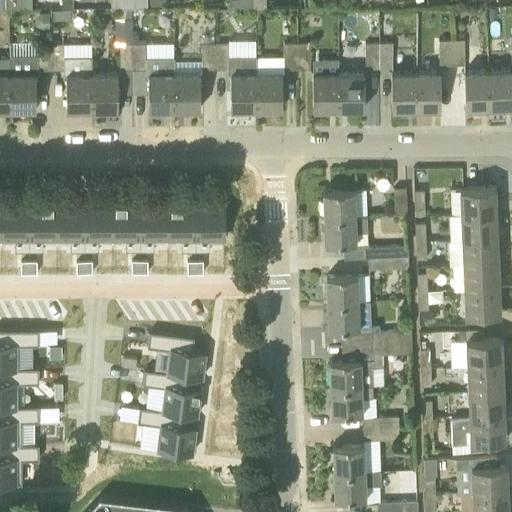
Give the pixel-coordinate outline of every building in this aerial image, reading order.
[(20,0),(5,0),(5,8),(20,8),(20,0)] [(438,64),(451,64),(451,39),(438,39),(438,64)] [(464,39),(451,39),(451,64),(464,64),(464,39)] [(93,64),(92,40),(64,41),(65,65),(93,64)] [(297,68),(297,41),(284,41),(284,68),(297,68)] [(310,41),(297,41),(297,68),(310,68),(310,41)] [(379,41),(365,41),(365,67),(379,67),(379,41)] [(393,41),(379,41),(379,67),(393,67),(393,41)] [(50,69),(50,42),(37,42),(37,69),(50,69)] [(64,42),(50,42),(50,69),(64,68),(64,42)] [(119,42),(119,68),(133,68),(133,42),(119,42)] [(146,68),(146,42),(133,42),(133,68),(146,68)] [(215,42),(201,42),(202,68),(215,68),(215,42)] [(215,68),(228,68),(228,72),(230,72),(230,108),(256,108),(256,72),(256,55),(228,55),(228,42),(215,42),(215,68)] [(35,73),(24,73),(24,48),(9,48),(9,73),(10,109),(35,108),(35,73)] [(511,68),(488,69),(489,106),(511,104),(511,68)] [(489,106),(488,69),(463,70),(465,106),(489,106)] [(416,107),(415,70),(391,70),(391,107),(416,107)] [(440,70),(415,70),(416,107),(440,106),(440,70)] [(0,108),(10,109),(9,73),(0,72),(0,108)] [(92,108),(92,72),(66,73),(66,108),(92,108)] [(117,72),(92,72),(92,108),(118,108),(117,72)] [(174,108),(174,72),(148,72),(148,108),(174,108)] [(200,72),(174,72),(174,108),(200,108),(200,72)] [(282,108),(282,88),(282,72),(256,72),(256,108),(282,108)] [(338,108),(338,72),(312,72),(312,108),(338,108)] [(364,72),(338,72),(338,108),(364,107),(364,72)] [(460,187),(461,213),(496,211),(495,185),(460,187)] [(407,213),(406,186),(394,187),(395,213),(407,213)] [(324,216),(355,215),(367,214),(366,188),(323,190),(324,216)] [(414,189),(414,208),(424,207),(424,189),(414,189)] [(28,249),(28,202),(1,202),(1,238),(14,238),(14,249),(28,249)] [(42,238),(56,238),(56,202),(28,202),(28,249),(42,249),(42,238)] [(84,249),(84,202),(56,202),(56,238),(69,238),(69,249),(84,249)] [(84,202),(84,249),(97,249),(97,238),(111,238),(111,202),(84,202)] [(139,249),(139,202),(111,202),(111,238),(125,238),(125,249),(139,249)] [(166,238),(166,202),(139,202),(139,249),(152,249),(152,238),(166,238)] [(180,249),(194,249),(194,202),(166,202),(166,238),(180,238),(180,249)] [(222,202),(194,202),(194,249),(207,249),(208,238),(222,238),(222,202)] [(461,213),(462,238),(497,236),(496,211),(461,213)] [(367,230),(367,214),(355,215),(324,216),(325,243),(356,242),(355,230),(367,230)] [(426,239),(425,222),(415,222),(416,240),(426,239)] [(462,238),(463,263),(499,262),(497,236),(462,238)] [(426,257),(426,239),(416,240),(416,258),(426,257)] [(368,246),(368,256),(408,255),(408,246),(388,246),(388,245),(368,246)] [(368,256),(368,267),(408,266),(408,255),(368,256)] [(21,273),(29,273),(29,261),(21,261),(21,273)] [(37,261),(29,261),(29,273),(37,273),(37,261)] [(84,273),(84,261),(76,261),(76,273),(84,273)] [(84,273),(92,273),(92,261),(84,261),(84,273)] [(139,273),(139,261),(131,261),(131,273),(139,273)] [(139,273),(147,273),(148,261),(139,261),(139,273)] [(187,261),(187,273),(195,273),(195,261),(187,261)] [(195,261),(195,273),(203,273),(203,261),(195,261)] [(500,287),(499,262),(463,263),(464,288),(500,287)] [(417,272),(417,290),(427,290),(427,272),(417,272)] [(326,275),(327,301),(358,300),(357,273),(326,275)] [(464,288),(465,294),(466,314),(501,313),(500,287),(464,288)] [(418,308),(428,308),(427,290),(417,290),(418,308)] [(328,327),(359,326),(358,300),(327,301),(328,327)] [(38,344),(38,342),(38,329),(38,328),(0,328),(0,367),(15,367),(15,366),(16,344),(32,344),(38,344)] [(371,330),(371,342),(411,340),(411,329),(371,330)] [(168,360),(167,371),(167,372),(189,374),(189,375),(201,377),(205,350),(192,349),(194,336),(149,330),(147,346),(157,347),(170,349),(168,360)] [(466,339),(467,365),(503,363),(502,337),(466,339)] [(372,353),(412,352),(411,340),(371,342),(372,353)] [(50,357),(61,357),(61,346),(50,346),(50,357)] [(420,349),(420,367),(430,366),(430,348),(420,349)] [(135,367),(137,357),(123,355),(121,365),(135,367)] [(330,386),(371,384),(373,384),(372,358),(329,360),(330,386)] [(467,365),(468,390),(504,388),(503,363),(467,365)] [(0,367),(0,405),(15,405),(15,382),(38,382),(38,367),(32,366),(15,366),(15,367),(0,367)] [(420,367),(421,384),(431,384),(430,366),(420,367)] [(148,384),(145,407),(162,409),(184,412),(184,413),(197,415),(200,388),(187,387),(189,375),(189,374),(167,372),(167,371),(154,369),(144,368),(142,383),(148,384)] [(54,399),(62,399),(62,383),(54,383),(54,399)] [(361,397),(372,396),(371,384),(330,386),(331,413),(362,411),(361,397)] [(468,390),(469,415),(505,413),(504,388),(468,390)] [(422,399),(422,417),(432,416),(432,398),(422,399)] [(0,405),(0,443),(15,444),(15,443),(34,443),(34,420),(38,420),(38,406),(38,405),(15,405),(0,405)] [(162,409),(145,407),(139,406),(139,407),(137,421),(143,422),(140,446),(157,448),(192,453),(195,426),(182,425),(184,413),(184,412),(162,409)] [(505,413),(469,415),(470,450),(496,449),(495,440),(506,439),(505,413)] [(398,426),(398,415),(362,416),(363,427),(398,426)] [(422,417),(423,435),(433,434),(432,416),(422,417)] [(363,427),(363,439),(398,437),(398,426),(363,427)] [(38,443),(34,443),(15,443),(15,444),(0,443),(0,482),(21,483),(21,458),(38,458),(38,443)] [(334,471),(364,470),(363,443),(333,445),(334,471)] [(458,492),(472,491),(508,489),(507,464),(496,464),(496,455),(476,456),(476,465),(471,465),(472,482),(457,482),(458,492)] [(380,469),(373,470),(364,470),(334,471),(335,497),(365,496),(365,484),(380,483),(380,469)] [(425,475),(425,493),(435,493),(435,475),(425,475)] [(472,491),(472,511),(508,511),(508,489),(472,491)] [(425,493),(426,511),(436,511),(435,493),(425,493)] [(191,511),(188,505),(99,495),(82,511),(191,511)] [(379,511),(418,511),(417,499),(377,501),(377,511),(379,511)]
